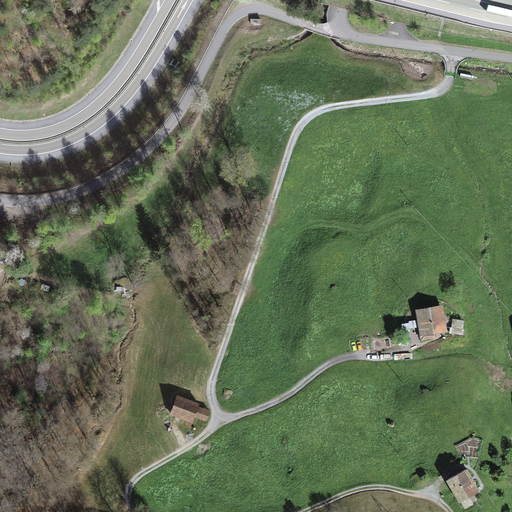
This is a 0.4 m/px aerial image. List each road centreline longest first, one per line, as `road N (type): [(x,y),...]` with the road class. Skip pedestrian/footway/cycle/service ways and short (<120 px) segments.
road 1 (track): [(456,50),(447,82),(434,92),(324,108),(298,127),(213,376),(215,426),(133,481),(130,500),(142,511)]
road 2 (residential): [(339,28),(267,10),(234,14),(183,108),(134,161),(66,195),(0,199)]
road 3 (motorway): [(0,150),(54,147),(102,123),(142,78),(188,0)]
road 4 (motorway): [(169,0),(120,78),(87,111),(37,133),(0,131)]
road 5 (track): [(402,352),(326,366),(277,401),(218,418)]
road 6 (residential): [(511,57),(367,39),(339,28)]
road 7 (track): [(304,511),(375,487),(426,496),(449,511)]
